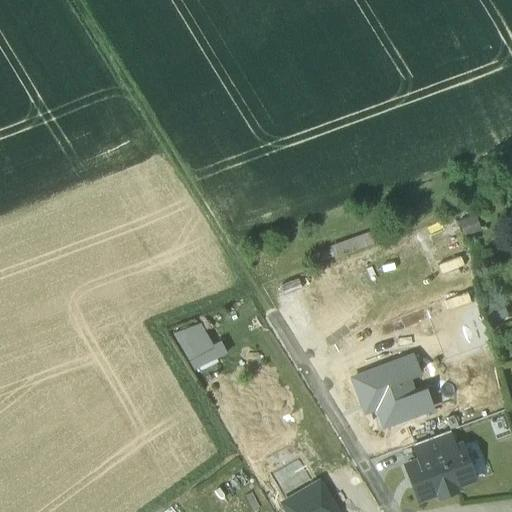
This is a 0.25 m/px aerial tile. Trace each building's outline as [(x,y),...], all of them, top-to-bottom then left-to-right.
[(457,223),(464,238),(481,232),(475,216),(457,223)] [(311,258),(314,267),(334,259),(331,250),(311,258)] [(485,307),(490,324),(507,318),(501,301),(485,307)] [(213,349),(200,325),(172,335),(188,363),(213,349)] [(376,408),(383,427),(431,410),(424,392),(413,395),(407,379),(418,375),(412,358),(352,379),(364,412),(376,408)] [(447,432),(414,445),(420,461),(453,449),(447,432)] [(420,461),(406,467),(419,500),(438,493),(439,497),(455,491),(454,487),(473,480),(460,447),(420,461)] [(334,511),(318,484),(295,498),(284,505),(287,511),(334,511)]
